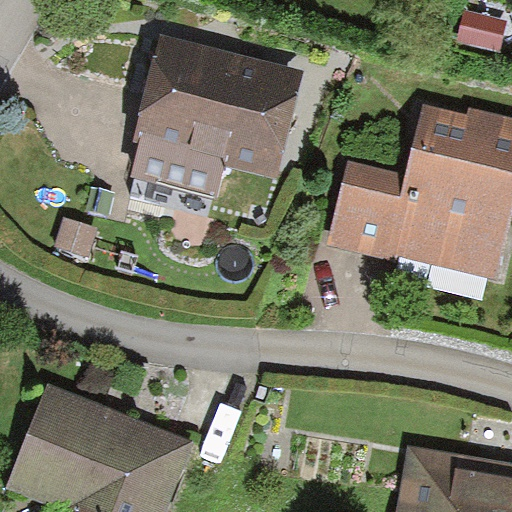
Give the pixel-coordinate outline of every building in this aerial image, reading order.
[(465,11),(459,43),(500,51),(506,19),(465,11)] [(304,75),(162,34),(131,140),(140,142),(130,177),(217,202),(227,165),(274,179),(304,75)] [(410,177),(354,164),(334,251),(397,265),(399,257),(499,279),(511,221),(511,121),(474,113),(472,121),(425,111),(410,177)] [(183,511),(207,446),(46,387),(7,495),(53,511),(183,511)] [(511,511),(511,465),(410,447),(398,511),(511,511)]
